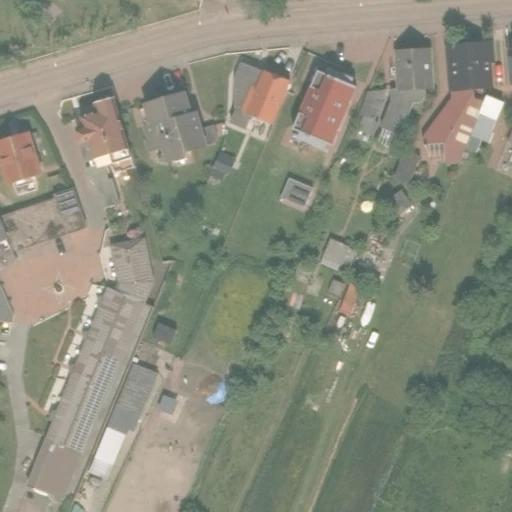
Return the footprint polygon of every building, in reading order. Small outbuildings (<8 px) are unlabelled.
[(451,46),(452,87),(492,85),(491,45),(451,46)] [(432,49),(396,51),(398,89),(434,87),(432,49)] [(294,76),(259,61),(238,107),(274,122),(294,76)] [(362,85),(324,69),(298,131),(336,147),(362,85)] [(196,105),(190,87),(144,102),(160,151),(170,148),(174,162),(196,155),(192,144),(213,137),(201,103),(196,105)] [(138,152),(122,99),(80,111),(95,164),(138,152)] [(48,173),(35,132),(1,143),(15,184),(48,173)] [(447,160),(446,144),(431,144),(432,160),(447,160)] [(409,150),(397,176),(412,183),(424,157),(409,150)] [(284,198),(308,207),(316,186),(292,177),(284,198)] [(91,226),(78,188),(5,211),(17,240),(20,248),(91,226)] [(0,197),(0,246),(17,240),(5,211),(0,197)] [(113,293),(146,305),(157,278),(148,236),(109,244),(118,279),(113,293)] [(347,269),(353,243),(331,238),(326,264),(347,269)] [(354,315),(365,288),(354,283),(343,311),(354,315)] [(29,484),(71,500),(146,305),(113,293),(103,289),(29,484)] [(131,426),(139,430),(161,372),(134,362),(94,472),(112,478),(131,426)]
